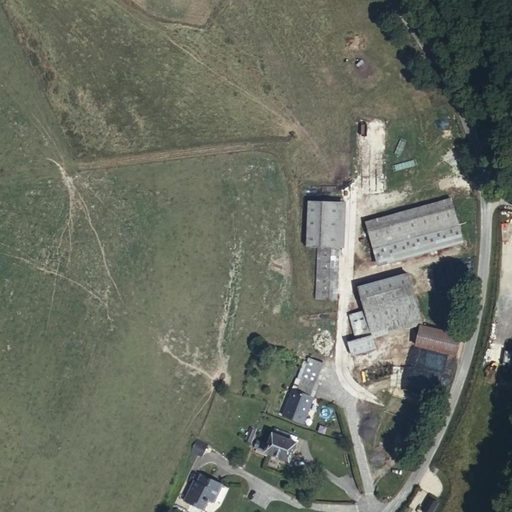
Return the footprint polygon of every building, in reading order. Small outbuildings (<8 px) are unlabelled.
[(361,142),(360,170),(373,170),(374,142),(361,142)] [(457,223),(448,197),(364,224),(373,250),(457,223)] [(306,252),(318,252),(336,252),(336,207),(307,208),(306,252)] [(457,223),(373,250),(377,264),(462,237),(457,223)] [(336,252),(318,252),(319,302),(337,302),(336,252)] [(362,290),(369,312),(378,338),(421,323),(404,274),(362,290)] [(378,338),(369,312),(351,319),(359,342),(352,345),(357,359),(382,350),(378,338)] [(457,362),(460,342),(417,333),(413,352),(457,362)] [(315,364),(304,393),(319,402),(331,372),(315,364)] [(429,394),(432,382),(440,385),(443,375),(408,364),(402,386),(429,394)] [(302,401),(304,393),(300,392),(288,420),(297,423),(305,403),(302,401)] [(319,402),(304,393),(302,401),(305,403),(297,423),(309,428),(319,402)] [(395,463),(409,467),(427,412),(414,407),(395,463)] [(251,432),(245,442),(253,447),(259,436),(251,432)] [(257,448),(292,466),(300,449),(299,448),(303,441),(297,438),(293,445),(274,436),(268,449),(259,444),(257,448)] [(201,439),(193,454),(201,459),(208,443),(201,439)] [(218,488),(199,477),(194,487),(189,485),(181,506),(191,511),(197,511),(202,504),(211,508),(218,488)] [(432,511),(437,504),(430,499),(422,511),(432,511)]
